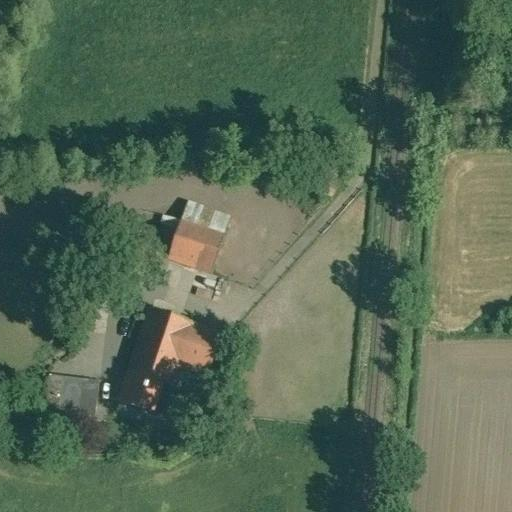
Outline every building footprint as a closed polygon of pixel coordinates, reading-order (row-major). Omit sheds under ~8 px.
[(230,221),(187,207),(182,222),(225,237),(230,221)] [(162,235),(141,228),(131,259),(147,264),(151,254),(169,260),(182,222),(168,218),(162,235)] [(225,237),(182,222),(169,260),(212,275),(225,237)] [(151,312),(141,342),(140,342),(120,402),(143,410),(142,414),(169,423),(180,389),(174,387),(181,368),(180,368),(194,326),(151,312)] [(223,336),(194,326),(180,368),(181,368),(209,378),(223,336)] [(99,382),(52,377),(48,412),(95,417),(99,382)]
